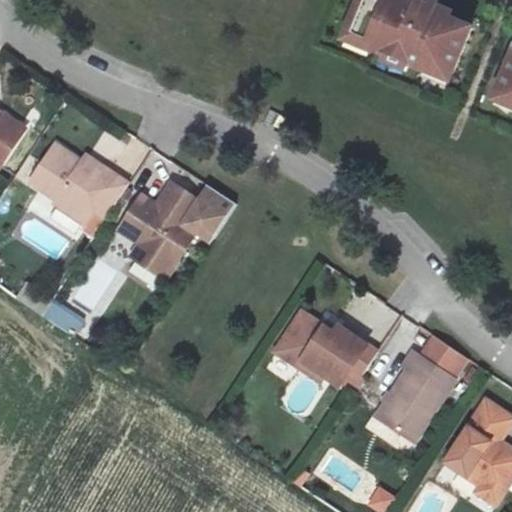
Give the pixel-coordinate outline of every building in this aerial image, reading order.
[(360,0),(347,34),(377,46),(375,50),(419,69),(421,65),(451,77),(471,30),(448,21),(451,15),(435,8),(437,3),(429,0),(419,0),(419,2),(414,0),(360,0)] [(511,60),(497,97),(511,103),(511,60)] [(0,170),(25,134),(0,116),(0,170)] [(127,189),(109,176),(102,185),(80,168),(55,149),(26,188),(51,207),(49,210),(79,233),(89,220),(101,230),(127,189)] [(87,159),(80,168),(102,185),(109,176),(87,159)] [(140,244),(141,253),(134,263),(167,284),(197,237),(185,230),(200,206),(173,189),(160,208),(153,209),(141,202),(122,232),(140,244)] [(59,259),(70,242),(37,221),(26,238),(59,259)] [(76,336),(86,320),(55,301),(45,316),(76,336)] [(374,354),(339,331),(334,337),(325,331),(302,315),(275,355),(299,371),(302,365),(339,390),(350,375),(357,380),(374,354)] [(329,324),(325,331),(334,337),(339,331),(329,324)] [(376,421),(421,451),(477,368),(439,342),(425,365),(413,356),(403,371),(408,374),(376,421)] [(495,499),(504,497),(511,484),(511,453),(499,445),(511,425),(511,421),(486,405),(446,467),(481,490),(495,499)] [(341,466),(331,480),(361,501),(371,487),(341,466)] [(379,484),(366,503),(379,511),(389,511),(399,498),(379,484)] [(495,499),(481,490),(478,496),(497,508),(504,497),(495,499)]
